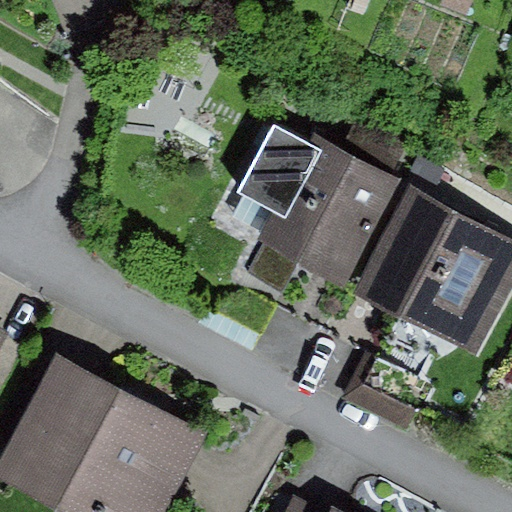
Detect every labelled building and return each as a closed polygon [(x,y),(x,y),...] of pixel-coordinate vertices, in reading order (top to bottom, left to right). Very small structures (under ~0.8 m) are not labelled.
[(444,0),(442,7),(469,16),(475,0),(444,0)] [(309,146),(273,127),(237,195),(275,215),(259,244),(265,247),(251,274),(282,291),(297,262),(345,287),(401,180),(393,176),(409,146),(356,118),(340,149),(314,136),(309,146)] [(511,293),(511,240),(412,191),(359,298),(480,358),(511,293)] [(0,349),(9,333),(0,328),(0,349)] [(170,511),(209,439),(59,360),(0,471),(0,483),(54,511),(170,511)]
